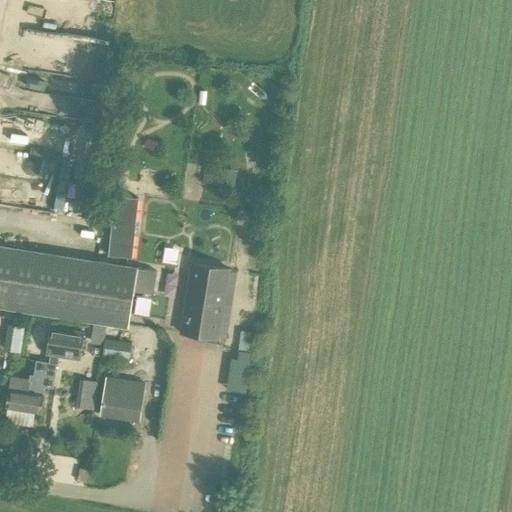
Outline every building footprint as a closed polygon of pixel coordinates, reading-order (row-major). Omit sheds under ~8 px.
[(26,205),(56,208),(59,184),(29,180),(26,205)] [(139,195),(114,194),(111,255),(136,256),(139,195)] [(137,267),(0,245),(0,306),(127,326),(133,290),(154,293),(157,271),(137,267)] [(219,339),(230,269),(192,263),(181,333),(219,339)] [(7,348),(23,350),(26,324),(10,322),(7,348)] [(81,358),(85,332),(51,327),(47,353),(81,358)] [(102,356),(129,360),(131,342),(105,338),(102,356)] [(241,348),(241,356),(231,356),(230,388),(251,389),(253,348),(241,348)] [(32,425),(34,411),(41,412),(45,382),(54,384),(58,363),(37,360),(35,375),(31,375),(30,380),(2,375),(1,380),(7,381),(6,385),(10,386),(7,407),(9,407),(6,421),(32,425)] [(97,407),(99,379),(82,377),(79,405),(97,407)] [(145,388),(127,385),(106,382),(101,415),(140,421),(145,388)]
